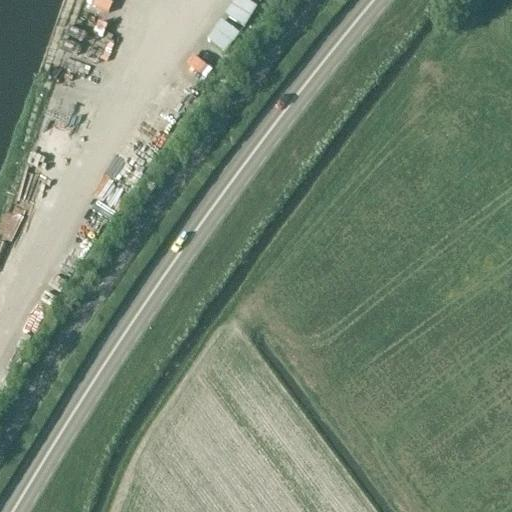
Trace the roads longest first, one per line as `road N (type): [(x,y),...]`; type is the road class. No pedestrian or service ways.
road 1 (primary): [(12,511),(161,278),(374,0)]
road 2 (unclassified): [(318,0),(130,243),(0,443)]
road 3 (unknown): [(0,342),(189,0)]
